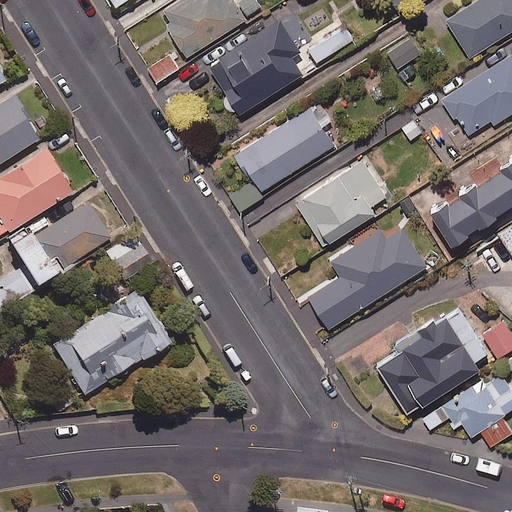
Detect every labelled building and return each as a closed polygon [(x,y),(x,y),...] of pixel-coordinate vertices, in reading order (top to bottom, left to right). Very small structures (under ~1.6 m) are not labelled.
[(179,0),(164,10),(178,32),(175,34),(189,55),(262,8),(257,0),(179,0)] [(511,30),(511,0),(477,0),(448,18),(472,56),(511,30)] [(303,50),(281,17),(210,63),(242,113),(305,72),(294,56),(303,50)] [(354,37),(346,25),(310,48),(319,61),(354,37)] [(422,52),(411,36),(388,52),(399,68),(422,52)] [(511,112),(511,51),(443,97),(467,135),(493,118),(496,123),(511,112)] [(180,67),(171,54),(150,66),(158,80),(180,67)] [(13,94),(0,102),(0,163),(40,139),(13,94)] [(262,190),(337,143),(326,125),(335,119),(322,100),(239,152),(262,190)] [(416,118),(400,129),(411,144),(426,133),(416,118)] [(511,204),(511,139),(497,149),(447,181),(452,190),(438,199),(462,237),(511,204)] [(0,236),(72,193),(46,150),(0,177),(0,236)] [(388,195),(365,159),(298,201),(326,245),(377,213),(372,205),(388,195)] [(264,196),(255,180),(232,193),(241,209),(264,196)] [(24,264),(39,287),(112,240),(87,200),(30,236),(24,227),(7,237),(24,264)] [(511,225),(486,243),(501,267),(511,259),(511,225)] [(341,275),(309,295),(330,328),(430,265),(405,226),(388,236),(383,227),(332,260),(341,275)] [(147,253),(133,233),(104,252),(118,273),(147,253)] [(0,311),(39,287),(24,264),(0,279),(0,311)] [(171,343),(140,290),(51,342),(83,395),(171,343)] [(489,353),(460,307),(397,346),(401,351),(380,364),(411,413),(484,367),(479,359),(489,353)] [(511,349),(511,330),(505,320),(485,333),(500,357),(511,349)] [(511,382),(505,372),(488,384),(483,378),(425,419),(432,429),(450,416),(457,426),(464,421),(474,436),(482,430),(493,446),(511,432),(511,429),(503,416),(511,409),(511,382)]
